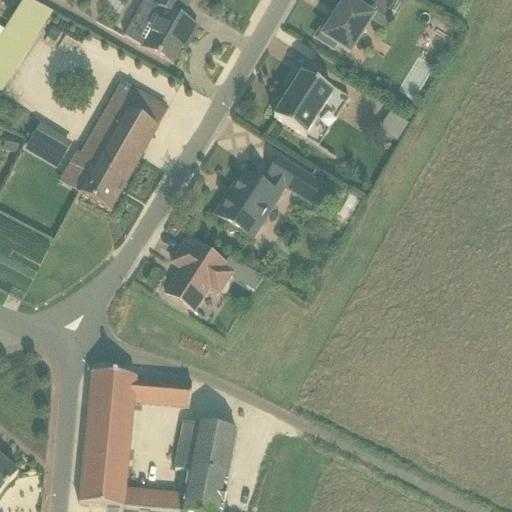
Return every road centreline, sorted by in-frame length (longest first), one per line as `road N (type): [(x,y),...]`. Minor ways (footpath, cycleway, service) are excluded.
road 1 (unclassified): [(71,339),(281,0)]
road 2 (unclassified): [(59,511),(71,339)]
road 3 (unknown): [(264,29),(375,104)]
